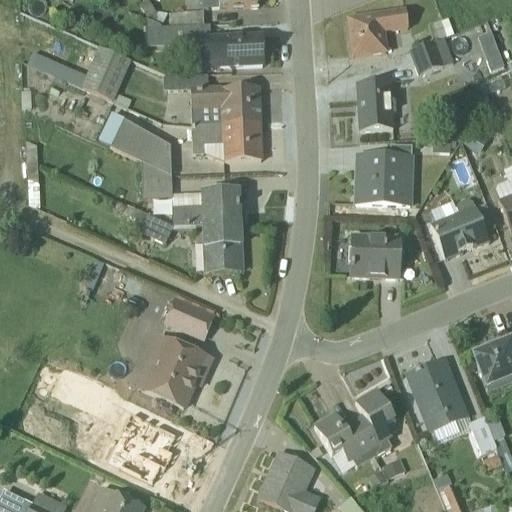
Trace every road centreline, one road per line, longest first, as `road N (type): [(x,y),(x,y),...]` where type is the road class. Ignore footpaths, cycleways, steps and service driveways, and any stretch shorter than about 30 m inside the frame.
road 1 (residential): [(284,334),(307,163),(296,0)]
road 2 (unknown): [(22,212),(284,334)]
road 3 (residential): [(284,334),(330,355),(511,288)]
road 4 (residential): [(208,511),(284,334)]
